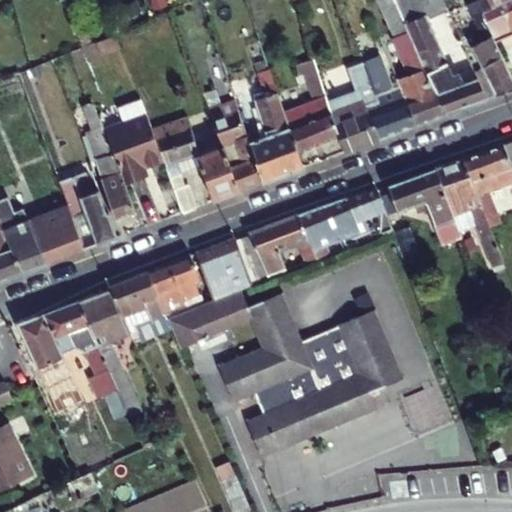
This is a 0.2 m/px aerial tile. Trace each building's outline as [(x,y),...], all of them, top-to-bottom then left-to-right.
[(424,0),(405,0),(418,29),(437,70),(460,60),(444,28),(462,20),(453,0),(437,0),(427,5),(424,0)] [(511,0),(498,0),(503,11),(511,7),(511,0)] [(474,48),(487,78),(497,101),(511,95),(511,53),(507,44),(493,15),(486,1),(481,4),(484,12),(482,13),(494,38),(474,48)] [(511,7),(503,11),(493,15),(507,44),(511,41),(511,7)] [(410,32),(428,74),(411,81),(429,127),(457,116),(437,70),(418,29),(410,32)] [(388,54),(397,76),(388,80),(396,99),(381,105),(395,140),(429,127),(411,81),(399,50),(388,54)] [(337,98),(335,92),(324,57),(314,61),(326,102),(337,98)] [(474,71),(466,74),(460,60),(437,70),(457,116),(497,101),(487,78),(478,81),(474,71)] [(270,102),(282,138),(262,145),(275,184),(317,169),(310,151),(293,102),(282,72),(272,76),(280,99),(270,102)] [(354,86),(335,92),(337,98),(350,135),(356,154),(395,140),(381,105),(396,99),(388,80),(386,74),(368,81),(375,99),(361,104),(354,86)] [(315,106),(310,96),(293,102),(310,151),(350,135),(337,98),(326,102),(315,106)] [(222,109),(235,146),(260,137),(246,100),(222,109)] [(109,115),(105,103),(84,111),(88,123),(109,115)] [(158,115),(116,130),(125,150),(137,181),(158,174),(155,166),(175,159),(167,138),(158,115)] [(209,155),(199,127),(167,138),(175,159),(178,166),(175,168),(193,215),(209,209),(200,186),(197,188),(192,175),(212,168),(208,156),(209,155)] [(235,146),(252,193),(275,184),(262,145),(260,137),(235,146)] [(75,150),(102,222),(86,227),(96,251),(127,239),(117,214),(115,214),(105,189),(101,190),(85,146),(75,150)] [(209,155),(227,202),(252,193),(235,146),(209,155)] [(112,176),(127,219),(148,211),(137,181),(125,150),(112,155),(118,174),(112,176)] [(511,152),(472,167),(485,199),(506,191),(500,178),(511,173),(511,152)] [(227,202),(209,155),(208,156),(212,168),(226,203),(227,202)] [(485,199),(472,167),(445,177),(461,219),(477,214),(485,231),(496,227),(485,199)] [(461,219),(445,177),(395,195),(403,217),(442,203),(458,246),(469,242),(461,219)] [(30,224),(18,191),(3,196),(36,273),(74,259),(58,215),(57,212),(30,224)] [(0,250),(0,286),(36,273),(3,196),(0,197),(0,222),(0,223),(0,244),(2,250),(0,250)] [(381,216),(374,198),(305,224),(326,266),(339,261),(327,237),(381,216)] [(85,223),(79,206),(58,215),(74,259),(78,258),(68,229),(85,223)] [(96,251),(86,227),(85,223),(68,229),(78,258),(96,251)] [(254,243),(263,260),(256,263),(265,285),(294,272),(290,262),(306,254),(315,270),(326,266),(305,224),(254,243)] [(247,245),(206,260),(226,305),(249,296),(267,289),(265,285),(256,263),(247,245)] [(207,285),(198,263),(177,271),(192,308),(205,302),(200,288),(207,285)] [(192,308),(177,271),(156,278),(172,316),(176,325),(195,317),(192,308)] [(156,278),(117,293),(117,297),(138,340),(144,337),(141,329),(172,316),(156,278)] [(249,296),(226,305),(195,317),(176,325),(189,354),(216,344),(215,341),(259,325),(271,354),(227,372),(241,407),(261,399),(271,422),(258,427),(271,462),(387,416),(380,399),(410,387),(382,317),(346,331),(348,334),(312,349),(292,300),(255,313),(249,296)] [(138,340),(117,297),(88,308),(114,362),(120,376),(129,371),(119,347),(138,340)] [(114,362),(88,308),(57,321),(81,375),(114,362)] [(47,388),(53,400),(85,385),(81,375),(57,321),(29,331),(53,385),(47,388)] [(35,393),(28,387),(24,392),(31,398),(35,393)] [(0,394),(0,403),(5,414),(22,406),(14,389),(0,394)] [(0,446),(10,442),(2,422),(0,422),(0,446)] [(0,492),(28,479),(10,442),(0,446),(0,492)] [(234,511),(244,511),(250,509),(235,475),(220,481),(234,511)]
